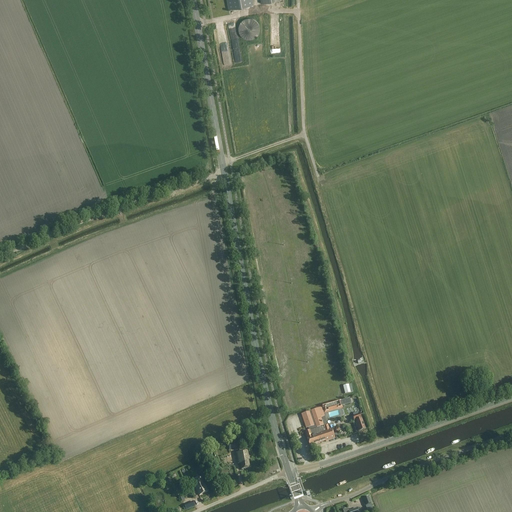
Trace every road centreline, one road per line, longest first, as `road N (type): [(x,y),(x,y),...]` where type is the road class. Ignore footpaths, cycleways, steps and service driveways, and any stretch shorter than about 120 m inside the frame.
road 1 (secondary): [(289,473),(256,351),(192,0)]
road 2 (track): [(0,257),(230,169)]
road 3 (unclassified): [(289,473),(511,397)]
road 4 (unclassified): [(314,511),(511,434)]
